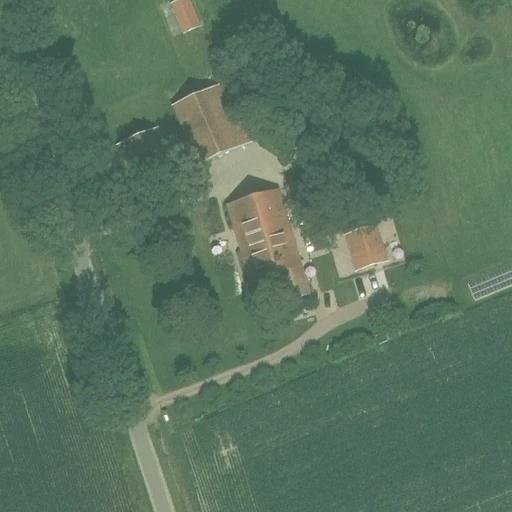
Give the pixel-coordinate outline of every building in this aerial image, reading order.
[(182,36),(202,28),(189,0),(180,0),(168,6),(182,36)] [(171,107),(197,167),(257,142),(238,100),(248,96),(240,77),(171,107)] [(119,146),(136,191),(176,175),(159,130),(119,146)] [(315,131),(292,133),(292,150),(316,148),(315,131)] [(285,240),(291,238),(277,192),(227,207),(245,265),(258,261),(256,256),(274,251),(271,241),(284,237),(285,240)] [(345,237),(355,271),(386,262),(376,228),(345,237)] [(309,296),(291,238),(285,240),(284,237),(271,241),(274,251),(256,256),(258,261),(245,265),(250,283),(279,275),(287,302),(309,296)]
